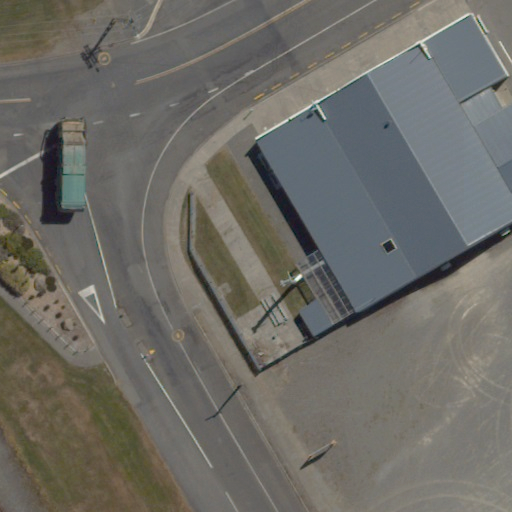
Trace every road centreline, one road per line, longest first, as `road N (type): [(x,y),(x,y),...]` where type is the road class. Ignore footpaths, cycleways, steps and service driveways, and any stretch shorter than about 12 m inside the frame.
road 1 (residential): [(64,97),(115,300),(234,511)]
road 2 (residential): [(64,97),(180,67),(302,0)]
